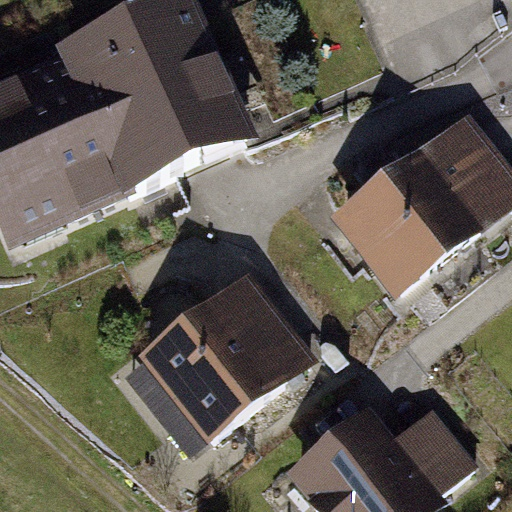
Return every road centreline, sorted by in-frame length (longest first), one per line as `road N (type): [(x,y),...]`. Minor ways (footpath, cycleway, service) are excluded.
road 1 (residential): [(226,241),(511,66)]
road 2 (track): [(139,511),(0,390)]
